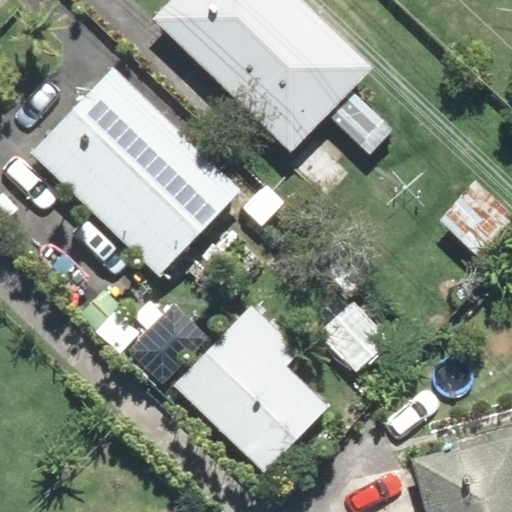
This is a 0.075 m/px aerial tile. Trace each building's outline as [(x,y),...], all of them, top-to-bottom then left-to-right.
[(292,0),(172,0),(150,25),(292,158),(371,73),(292,0)] [(112,73),(28,159),(155,284),(239,198),(112,73)] [(360,99),(333,128),(368,160),(395,132),(360,99)] [(511,221),(478,188),(439,228),(480,268),(511,234),(511,221)] [(169,301),(125,345),(261,480),(329,411),(287,369),(300,355),(248,303),(210,341),(169,301)] [(350,301),(314,336),(354,379),(391,344),(350,301)] [(511,511),(511,428),(406,460),(421,511),(511,511)]
